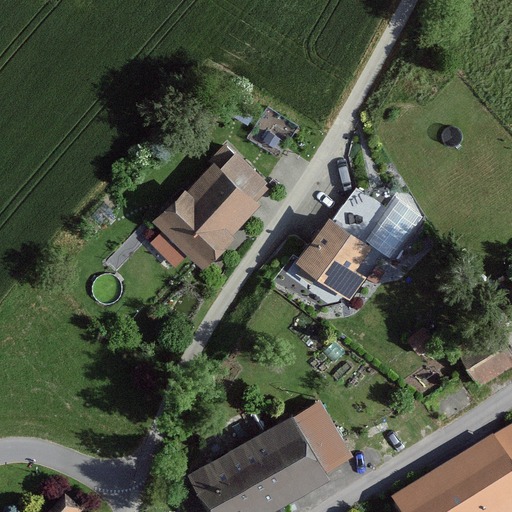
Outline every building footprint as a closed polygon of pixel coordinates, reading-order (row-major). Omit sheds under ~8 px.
[(188,186),(161,219),(209,258),(273,181),(234,149),(198,194),(188,186)] [(373,244),(333,214),(297,260),(347,298),(366,273),(356,265),(373,244)] [(511,336),(505,322),(464,341),(484,382),(511,369),(511,336)] [(323,397),(199,469),(224,511),(267,511),(359,458),(323,397)] [(511,511),(511,432),(403,497),(411,511),(511,511)]
